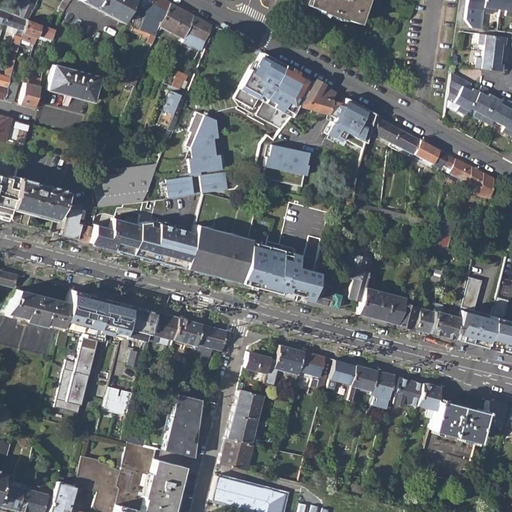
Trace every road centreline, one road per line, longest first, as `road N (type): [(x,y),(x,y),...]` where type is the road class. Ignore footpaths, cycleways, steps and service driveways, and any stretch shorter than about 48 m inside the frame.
road 1 (residential): [(511,172),(250,27)]
road 2 (primary): [(242,307),(511,379)]
road 3 (primary): [(0,243),(242,307)]
road 4 (residential): [(191,511),(242,307)]
